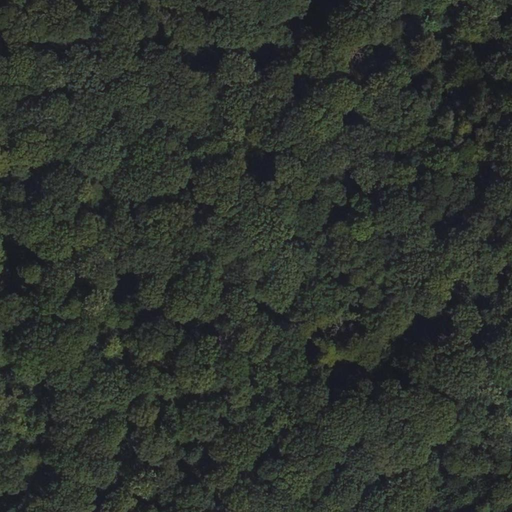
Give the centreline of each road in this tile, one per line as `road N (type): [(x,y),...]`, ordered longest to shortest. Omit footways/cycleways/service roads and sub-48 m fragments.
road 1 (track): [(0,372),(101,361),(163,368),(358,511)]
road 2 (track): [(511,264),(378,193),(310,131),(250,0)]
road 3 (track): [(411,511),(511,414)]
